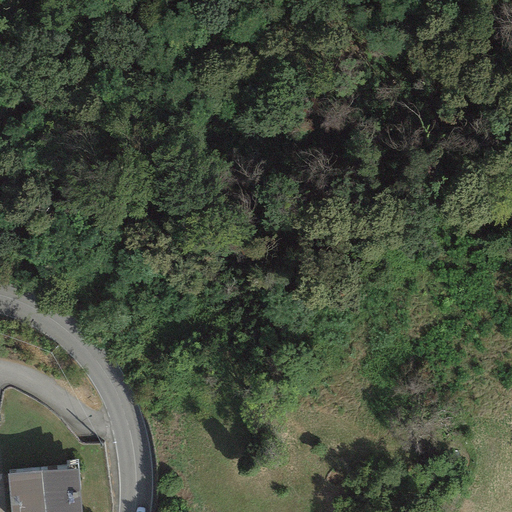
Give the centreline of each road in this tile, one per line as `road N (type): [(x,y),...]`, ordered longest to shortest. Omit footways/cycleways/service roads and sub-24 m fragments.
road 1 (secondary): [(0,297),(55,321),(121,388),(133,451),(131,511)]
road 2 (unknown): [(15,378),(61,385),(108,410),(133,451)]
road 3 (unknown): [(15,378),(16,511)]
